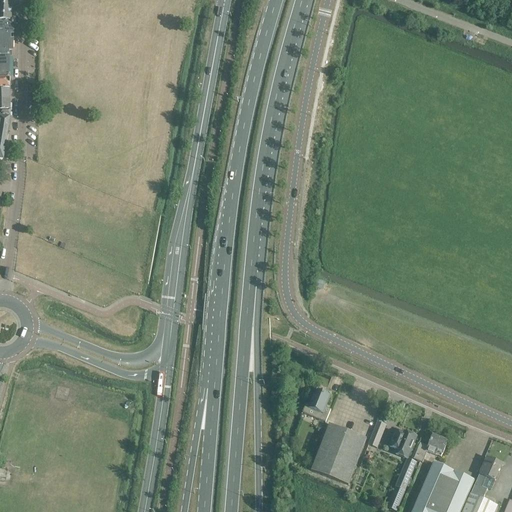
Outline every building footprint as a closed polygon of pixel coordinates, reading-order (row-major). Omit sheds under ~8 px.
[(0,0),(0,23),(10,24),(10,21),(11,21),(11,1),(0,0)] [(0,34),(3,35),(12,36),(13,26),(12,24),(10,24),(0,23),(0,34)] [(0,57),(2,57),(8,57),(8,52),(12,52),(12,42),(12,36),(3,35),(0,34),(0,57)] [(0,78),(8,78),(8,57),(2,57),(0,57),(0,78)] [(8,78),(0,78),(0,90),(9,90),(9,87),(9,84),(9,80),(8,78)] [(0,101),(9,100),(9,90),(0,90),(0,101)] [(0,117),(9,118),(10,112),(9,111),(9,100),(0,101),(0,117)] [(0,160),(2,161),(9,118),(0,117),(0,160)] [(328,394),(324,393),(317,390),(315,395),(313,395),(309,406),(306,405),(302,413),(300,419),(300,420),(301,420),(302,420),(303,420),(304,420),(305,419),(305,418),(305,417),(304,416),(305,414),(319,420),(326,423),(331,410),(325,408),(329,397),(328,396),(328,394)] [(377,423),(368,445),(377,449),(386,426),(377,423)] [(367,439),(329,425),(311,471),(349,486),(367,439)] [(405,432),(401,442),(399,441),(399,442),(395,440),(393,444),(397,446),(395,449),(402,452),(400,456),(406,459),(408,455),(409,455),(417,437),(405,432)] [(448,442),(433,436),(428,447),(420,444),(414,460),(422,463),(427,452),(441,458),(443,453),(443,454),(448,442)] [(511,511),(511,500),(510,500),(505,511),(495,511),(498,506),(481,498),(482,496),(485,497),(488,489),(492,491),(503,464),(487,458),(472,494),(471,494),(463,511),(511,511)] [(416,464),(408,460),(388,508),(396,511),(416,464)] [(461,511),(475,481),(443,467),(434,463),(412,511),(461,511)]
